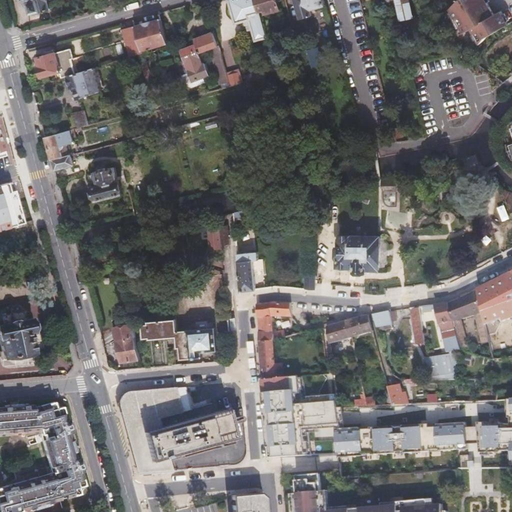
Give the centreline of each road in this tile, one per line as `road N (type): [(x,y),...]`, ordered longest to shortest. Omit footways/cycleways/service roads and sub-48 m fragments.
road 1 (residential): [(244,368),(239,299),(386,303),(449,294),(511,263)]
road 2 (secondary): [(3,46),(94,382)]
road 3 (residential): [(167,0),(3,46)]
road 4 (residential): [(94,382),(244,368)]
road 5 (residential): [(72,384),(106,511)]
